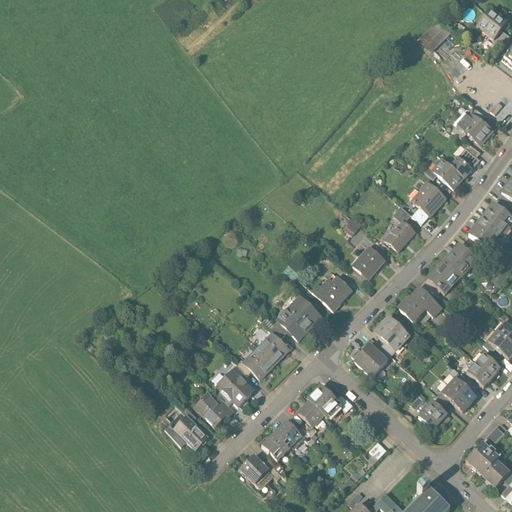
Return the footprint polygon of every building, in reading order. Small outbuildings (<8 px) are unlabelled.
[(499,36),(506,26),(489,13),(477,29),(488,37),(487,38),(493,42),(493,43),(499,36)] [(437,24),(421,35),(432,50),(448,38),(437,24)] [(501,52),(508,43),(499,36),(493,43),(493,42),(492,44),(501,52)] [(511,49),(503,61),(511,67),(511,49)] [(495,116),(503,106),(491,97),(483,108),(495,116)] [(481,117),(472,110),(468,114),(467,115),(470,117),(470,116),(477,122),(481,117)] [(466,112),(460,119),(485,141),(492,134),(484,127),(484,128),(477,122),(470,116),(470,117),(467,115),(468,114),(466,112)] [(460,119),(453,127),(456,129),(456,128),(458,130),(465,137),(466,136),(479,148),(485,141),(460,119)] [(465,137),(458,130),(456,128),(456,129),(451,134),(461,142),(465,137)] [(480,156),(468,147),(465,151),(475,160),(476,160),(480,156)] [(465,151),(449,169),(463,181),(470,173),(471,174),(474,170),(473,170),(479,163),(476,160),(475,160),(465,151)] [(449,169),(442,163),(432,173),(432,174),(437,178),(453,192),(463,181),(449,169)] [(432,173),(428,169),(423,174),(433,183),(437,178),(432,174),(432,173)] [(511,181),(501,196),(511,204),(511,181)] [(445,202),(426,185),(420,191),(420,192),(410,203),(419,210),(429,219),(445,202)] [(511,204),(501,196),(501,195),(497,200),(510,211),(511,207),(511,204)] [(511,227),(511,221),(493,206),(468,237),(490,255),(511,227)] [(410,218),(400,210),(396,215),(405,224),(410,218)] [(429,219),(419,210),(411,219),(421,228),(429,219)] [(359,230),(350,221),(345,226),(347,228),(344,232),(351,239),(359,230)] [(414,236),(402,225),(396,232),(395,230),(390,236),(392,237),(385,244),(397,255),(414,236)] [(475,261),(459,247),(443,265),(457,278),(458,279),(475,261)] [(369,250),(352,269),(367,282),(384,263),(369,250)] [(511,262),(509,260),(498,274),(507,281),(511,275),(511,262)] [(291,265),(286,271),(296,281),(301,275),(291,265)] [(443,265),(429,281),(438,289),(437,290),(440,294),(440,293),(442,294),(457,278),(443,265)] [(506,282),(498,274),(490,283),(499,291),(506,282)] [(438,289),(429,281),(429,280),(422,288),(431,295),(435,299),(440,294),(437,290),(438,289)] [(337,281),(319,301),(333,315),(339,308),(338,307),(351,293),(337,281)] [(422,288),(422,287),(418,292),(419,293),(427,299),(431,295),(422,288)] [(419,293),(410,303),(408,302),(407,303),(399,312),(407,320),(406,320),(413,326),(421,317),(417,314),(421,309),(433,319),(440,311),(427,299),(419,293)] [(301,304),(291,315),(288,312),(277,324),(288,334),(297,343),(320,320),(299,301),(301,304)] [(511,324),(507,320),(502,325),(504,327),(505,326),(511,333),(511,324)] [(399,330),(388,321),(381,328),(402,347),(409,339),(399,330)] [(288,334),(277,324),(273,328),(283,339),(288,334)] [(413,335),(403,326),(399,330),(409,339),(413,335)] [(511,333),(505,326),(504,327),(496,336),(511,349),(511,333)] [(283,339),(273,328),(267,334),(271,338),(272,337),(278,344),(283,339)] [(402,347),(381,328),(374,336),(384,345),(395,355),(402,347)] [(511,358),(511,349),(496,336),(488,345),(496,352),(508,363),(511,358)] [(278,344),(272,337),(271,338),(257,352),(274,368),(288,354),(278,344)] [(378,347),(370,341),(366,345),(369,348),(374,352),(378,347)] [(496,352),(488,345),(487,343),(482,348),(490,355),(492,357),(496,352)] [(395,355),(384,345),(380,350),(391,359),(395,355)] [(374,352),(369,348),(363,355),(356,362),(354,364),(372,380),(387,364),(374,352)] [(358,351),(351,358),(356,362),(363,355),(358,351)] [(274,368),(257,352),(243,366),(243,367),(251,375),(259,383),(274,368)] [(492,357),(490,355),(486,359),(495,367),(499,363),(492,357)] [(486,359),(483,357),(475,367),(492,382),(497,376),(496,376),(500,372),(495,367),(486,359)] [(251,375),(243,367),(243,366),(241,364),(236,369),(243,376),(247,379),(251,375)] [(492,382),(475,367),(466,376),(469,379),(478,387),(483,391),(486,387),(487,387),(492,382)] [(236,369),(235,368),(230,372),(232,374),(239,381),(239,380),(243,376),(236,369)] [(230,372),(223,380),(223,379),(215,387),(217,390),(232,374),(230,372)] [(250,392),(239,380),(239,381),(232,374),(217,390),(219,392),(220,392),(232,405),(238,410),(250,397),(250,392)] [(465,383),(458,376),(454,381),(455,382),(462,389),(466,384),(465,383)] [(478,387),(469,379),(465,383),(466,384),(474,391),(478,387)] [(462,389),(455,382),(448,389),(469,408),(475,401),(462,389)] [(335,404),(320,389),(307,402),(309,405),(323,419),(327,422),(339,409),(340,409),(335,404)] [(469,408),(448,389),(442,396),(449,403),(462,415),(469,408)] [(232,405),(220,392),(219,392),(215,396),(223,405),(228,409),(232,405)] [(442,396),(440,395),(436,399),(445,408),(449,403),(442,396)] [(352,408),(341,398),(335,404),(340,409),(339,409),(345,415),(352,408)] [(209,399),(202,406),(201,404),(195,411),(214,430),(220,424),(219,423),(225,417),(226,416),(221,411),(219,409),(209,399)] [(418,400),(411,408),(415,412),(423,403),(418,400)] [(446,417),(433,404),(418,420),(429,430),(435,424),(438,426),(446,417)] [(228,409),(223,405),(219,409),(221,411),(226,416),(225,417),(228,420),(233,415),(228,409)] [(323,419),(309,405),(298,416),(307,425),(312,430),(313,430),(323,419)] [(196,421),(186,411),(182,415),(187,420),(192,425),(196,421)] [(192,425),(187,420),(174,433),(186,445),(187,445),(195,453),(208,441),(192,425)] [(297,435),(286,424),(273,436),(288,452),(293,447),(296,449),(303,442),(301,440),(301,439),(297,435)] [(312,430),(307,425),(301,430),(310,440),(316,434),(313,430),(312,430)] [(186,445),(174,433),(170,428),(165,433),(181,450),(186,445)] [(496,429),(485,441),(493,448),(504,436),(496,429)] [(310,440),(301,430),(297,435),(301,439),(301,440),(303,442),(307,446),(312,441),(310,440)] [(288,452),(273,436),(261,448),(271,458),(276,464),(277,464),(288,452)] [(386,453),(377,445),(369,453),(377,462),(386,453)] [(489,451),(482,445),(465,464),(472,470),(471,471),(475,475),(476,474),(481,479),(494,465),(499,460),(494,456),(495,454),(491,449),(489,451)] [(283,470),(277,464),(276,464),(271,458),(266,463),(270,467),(278,475),(283,470)] [(266,471),(253,459),(240,472),(260,491),(272,479),(273,478),(266,471)] [(507,477),(494,465),(481,479),(495,491),(502,483),(507,478),(507,477)] [(278,475),(270,467),(266,471),(273,478),(272,479),(276,483),(281,478),(278,475)] [(511,484),(511,472),(507,477),(507,478),(502,483),(508,488),(509,488),(511,484)] [(419,497),(404,511),(400,511),(385,497),(375,506),(378,509),(381,511),(449,511),(445,508),(451,503),(439,490),(433,496),(429,492),(428,493),(423,488),(416,495),(419,497)] [(508,488),(501,497),(505,501),(511,492),(511,490),(509,488),(508,488)] [(358,495),(350,503),(354,507),(362,499),(358,495)]
